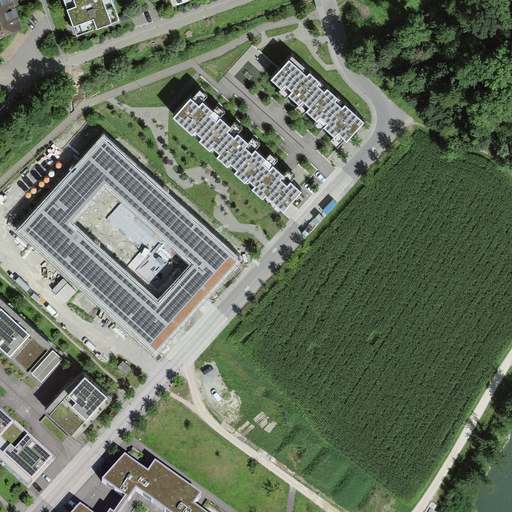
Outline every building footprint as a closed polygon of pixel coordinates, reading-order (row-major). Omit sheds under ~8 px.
[(14,0),(0,0),(0,36),(24,28),(18,11),(16,7),(15,3),(14,0)] [(65,0),(78,34),(121,19),(114,0),(65,0)] [(365,117),(291,53),(269,76),(344,141),(365,117)] [(195,92),(174,115),(281,211),(302,187),(195,92)] [(237,262),(104,139),(85,162),(106,184),(194,265),(159,305),(99,251),(74,278),(157,351),(237,262)] [(74,278),(99,251),(69,224),(106,184),(85,162),(22,231),(74,278)] [(64,357),(0,300),(0,349),(40,385),(64,357)] [(81,372),(47,411),(74,435),(109,396),(81,372)] [(50,461),(0,415),(0,460),(28,486),(50,461)] [(146,478),(124,462),(105,488),(130,505),(138,494),(163,511),(198,511),(195,509),(202,499),(155,466),(146,478)]
